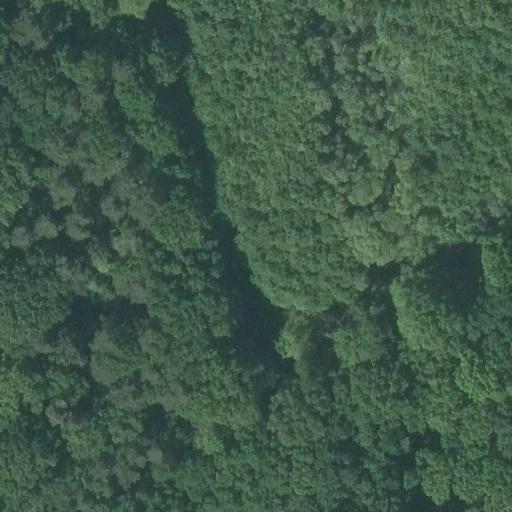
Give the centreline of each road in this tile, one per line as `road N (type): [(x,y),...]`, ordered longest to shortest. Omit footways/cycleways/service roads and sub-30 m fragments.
road 1 (track): [(81,511),(511,283)]
road 2 (track): [(0,392),(15,511)]
